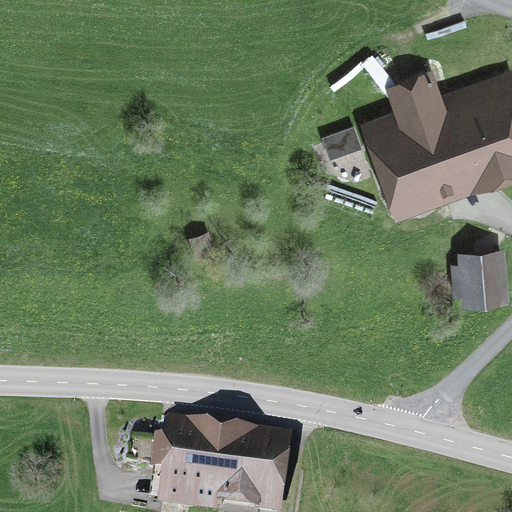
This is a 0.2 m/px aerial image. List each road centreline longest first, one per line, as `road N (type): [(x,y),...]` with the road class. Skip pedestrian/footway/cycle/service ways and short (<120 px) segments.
road 1 (tertiary): [(0,379),(197,389),(411,429)]
road 2 (unclassified): [(411,429),(511,326)]
